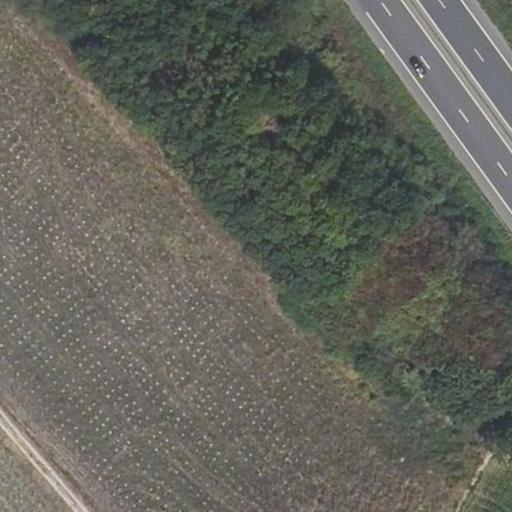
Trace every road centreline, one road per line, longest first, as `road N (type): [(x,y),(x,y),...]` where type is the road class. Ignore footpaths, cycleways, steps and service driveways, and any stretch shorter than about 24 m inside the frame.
road 1 (motorway): [(381,0),(511,178)]
road 2 (track): [(0,416),(85,511)]
